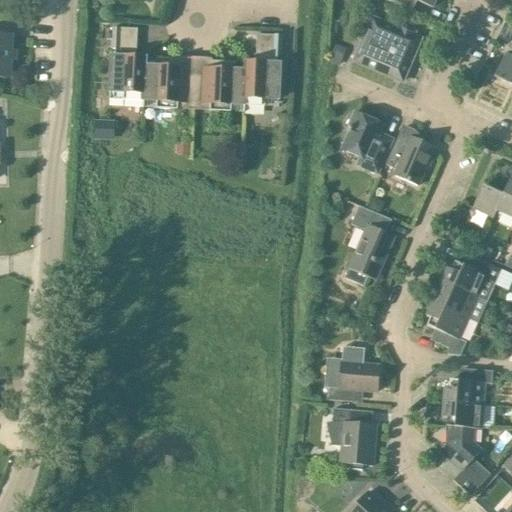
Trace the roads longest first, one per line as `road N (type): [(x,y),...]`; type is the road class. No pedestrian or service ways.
road 1 (tertiary): [(10,511),(37,423),(65,0)]
road 2 (residential): [(453,511),(402,465),(406,362),(392,332),(410,261),(467,121)]
road 3 (residential): [(430,115),(478,0)]
